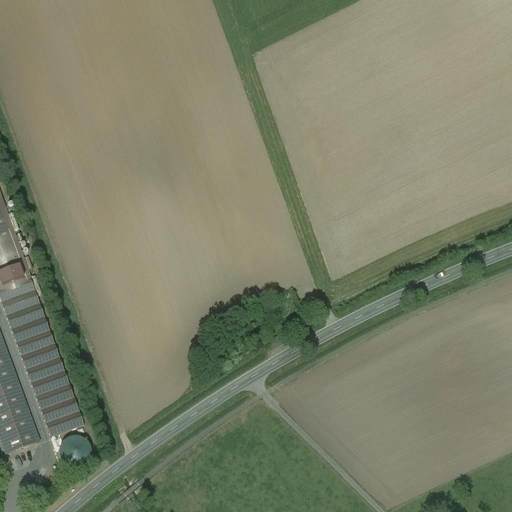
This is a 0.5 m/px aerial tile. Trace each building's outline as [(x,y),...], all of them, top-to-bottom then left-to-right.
[(0,289),(29,279),(0,197),(0,289)] [(83,427),(29,279),(0,289),(0,301),(50,439),(83,427)] [(266,333),(261,340),(265,343),(270,337),(266,333)] [(39,443),(0,336),(0,441),(5,455),(39,443)] [(84,429),(74,433),(76,438),(86,434),(84,429)] [(73,440),(70,441),(67,443),(65,444),(64,445),(62,447),(61,450),(61,452),(60,453),(60,456),(61,459),(61,461),(63,463),(64,465),(65,467),(67,468),(69,469),(71,470),(73,470),(76,470),(78,470),(80,469),(82,469),(84,468),(85,467),(87,465),(88,463),(89,462),(89,460),(90,457),(90,455),(90,453),(90,451),(89,450),(88,448),(88,447),(86,445),(85,444),(83,443),(81,442),(79,441),(77,440),(75,440),(73,440)]
